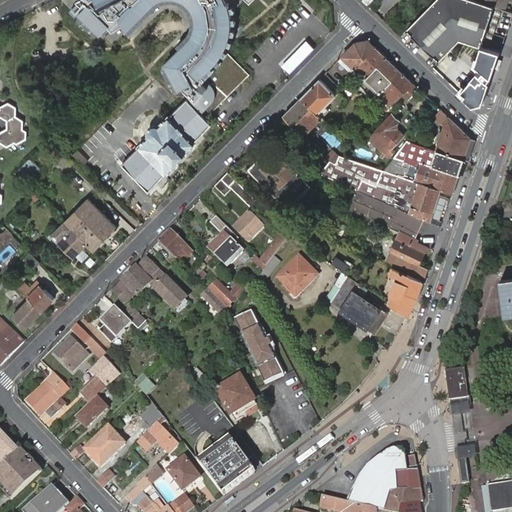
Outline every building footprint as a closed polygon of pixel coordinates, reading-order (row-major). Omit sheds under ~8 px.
[(224,51),(228,43),(231,26),(231,18),(228,3),(226,4),(225,0),(77,0),(82,4),(86,1),(88,3),(79,13),(100,34),(109,26),(113,30),(123,24),(127,31),(154,3),(160,0),(180,0),(187,4),(193,11),(195,18),(195,28),(193,33),(189,39),(177,52),(177,53),(165,65),(178,91),(183,89),(193,99),(190,102),(205,119),(249,74),(224,51)] [(482,44),(495,6),(477,0),(434,0),(407,27),(439,58),(459,37),(482,44)] [(477,0),(495,6),(505,9),(508,0),(477,0)] [(501,51),(511,19),(511,11),(505,9),(495,6),(482,44),(501,51)] [(376,47),(369,41),(356,43),(343,57),(355,68),(376,47)] [(388,59),(376,47),(355,68),(352,72),(364,83),(388,59)] [(401,72),(388,59),(364,83),(369,87),(372,84),(381,93),(386,88),(401,72)] [(449,80),(463,65),(458,61),(444,75),(449,80)] [(483,103),(489,85),(479,81),(480,78),(463,65),(449,80),(448,81),(472,104),(478,104),(483,103)] [(414,84),(401,72),(386,88),(388,90),(383,95),(388,100),(386,102),(391,107),(403,95),(414,84)] [(336,96),(320,80),(302,99),(321,117),(329,110),(325,107),(336,96)] [(407,99),(418,88),(414,84),(403,95),(407,99)] [(302,99),(284,117),(304,136),(321,117),(302,99)] [(193,143),(211,124),(205,119),(190,102),(187,100),(169,117),(169,116),(159,126),(152,128),(149,129),(148,132),(147,137),(138,147),(138,148),(121,165),(148,192),(165,174),(166,176),(195,144),(193,143)] [(0,138),(5,143),(14,139),(16,140),(24,135),(24,129),(18,126),(17,121),(11,117),(11,109),(4,105),(0,107),(0,118),(4,121),(5,128),(0,129),(0,199),(0,200),(1,193),(0,192),(0,138)] [(369,138),(389,158),(395,152),(392,149),(404,137),(395,127),(400,122),(392,114),(369,138)] [(444,126),(450,119),(445,114),(438,121),(444,126)] [(471,139),(450,119),(436,151),(464,160),(471,139)] [(461,171),(464,160),(436,151),(423,146),(419,157),(409,154),(413,143),(410,142),(395,159),(410,164),(416,166),(418,161),(420,162),(459,175),(461,171)] [(248,170),(281,203),(304,180),(277,153),(271,160),(269,157),(266,155),(263,155),(261,155),(258,157),(256,161),(248,170)] [(443,225),(453,194),(384,170),(339,154),(337,161),(329,179),(359,191),(399,207),(425,217),(443,225)] [(331,159),(330,160),(320,175),(329,179),(337,161),(331,159)] [(453,194),(459,175),(420,162),(416,173),(408,171),(410,164),(395,159),(384,170),(453,194)] [(36,173),(26,163),(20,170),(29,179),(36,173)] [(29,179),(20,170),(15,174),(25,184),(29,179)] [(232,189),(251,208),(258,201),(229,173),(222,180),(232,189)] [(232,189),(222,180),(215,187),(225,196),(232,189)] [(423,281),(428,266),(420,262),(426,250),(418,247),(421,240),(415,237),(418,231),(392,220),(399,207),(359,191),(349,210),(400,231),(388,259),(408,269),(406,273),(423,281)] [(88,247),(93,252),(117,228),(88,200),(64,223),(88,247)] [(418,231),(425,217),(399,207),(392,220),(418,231)] [(235,228),(249,242),(263,228),(248,214),(235,228)] [(31,237),(10,218),(6,222),(26,242),(31,237)] [(236,246),(240,241),(217,219),(211,225),(222,237),(209,250),(220,262),(224,259),(232,266),(244,254),(236,246)] [(88,247),(64,223),(51,236),(74,260),(88,247)] [(291,238),(300,244),(314,230),(313,230),(302,225),(291,238)] [(346,229),(340,226),(337,231),(335,235),(341,238),(346,229)] [(171,232),(157,246),(171,259),(180,268),(193,255),(171,232)] [(267,267),(270,265),(287,243),(281,236),(261,261),(264,264),(267,267)] [(9,245),(0,254),(6,260),(15,250),(9,245)] [(35,269),(41,263),(31,253),(25,259),(35,269)] [(338,255),(333,263),(349,272),(354,265),(338,255)] [(259,269),(264,264),(261,261),(256,257),(251,262),(259,269)] [(298,260),(278,282),(288,291),(291,287),(301,295),(318,277),(298,260)] [(136,272),(152,288),(177,311),(187,301),(146,262),(136,272)] [(191,273),(201,282),(211,272),(200,263),(191,273)] [(267,268),(254,284),(256,285),(258,283),(262,286),(269,277),(276,270),(270,265),(267,267),(267,268)] [(409,317),(423,281),(406,273),(393,267),(390,274),(398,277),(388,303),(409,317)] [(115,293),(127,306),(136,296),(140,299),(152,288),(136,272),(134,270),(119,285),(122,287),(115,293)] [(0,290),(12,280),(7,276),(0,283),(0,290)] [(511,277),(500,279),(505,313),(511,312),(511,277)] [(357,294),(362,286),(351,278),(334,303),(342,310),(367,328),(367,329),(374,334),(387,314),(357,294)] [(39,281),(31,289),(34,293),(42,285),(39,281)] [(219,282),(208,294),(222,307),(232,296),(219,282)] [(26,284),(21,289),(32,300),(43,311),(55,299),(42,285),(34,293),(31,289),(26,284)] [(12,287),(6,295),(15,302),(21,295),(12,287)] [(246,294),(247,293),(241,287),(235,293),(241,299),(246,294)] [(223,319),(228,313),(222,307),(208,294),(202,300),(223,319)] [(43,311),(32,300),(15,316),(26,328),(43,311)] [(150,336),(152,335),(155,332),(130,308),(126,313),(137,323),(143,329),(150,336)] [(114,344),(133,326),(123,316),(116,309),(102,323),(110,331),(105,336),(114,344)] [(265,343),(267,342),(252,312),(235,321),(267,384),(284,375),(272,351),(273,350),(271,346),(269,346),(267,347),(265,343)] [(133,326),(139,332),(143,329),(137,323),(126,313),(123,316),(133,326)] [(10,328),(0,337),(0,344),(13,332),(10,328)] [(106,354),(82,330),(77,335),(101,359),(102,358),(106,354)] [(0,344),(0,366),(1,368),(25,344),(13,332),(0,344)] [(72,340),(56,356),(73,373),(89,358),(72,340)] [(101,359),(90,371),(100,382),(87,395),(94,402),(98,398),(108,388),(106,387),(119,375),(102,358),(101,359)] [(449,370),(445,370),(450,401),(468,399),(464,368),(449,370)] [(201,384),(205,380),(195,371),(191,375),(201,384)] [(231,386),(244,380),(241,374),(227,380),(231,386)] [(71,390),(56,375),(28,402),(43,418),(47,414),(62,399),(71,390)] [(261,413),(244,380),(231,386),(220,391),(234,419),(247,413),(250,419),(261,413)] [(138,406),(147,396),(140,388),(131,398),(138,406)] [(92,404),(78,419),(88,429),(109,409),(98,398),(94,402),(92,404)] [(62,399),(47,414),(53,420),(67,405),(62,399)] [(470,407),(468,399),(450,401),(451,410),(470,407)] [(152,429),(164,418),(159,411),(146,423),(152,429)] [(280,439),(286,437),(276,413),(270,415),(280,439)] [(173,453),(180,446),(162,427),(167,422),(164,418),(152,429),(136,445),(145,454),(156,443),(163,450),(166,447),(173,453)] [(0,429),(0,468),(19,451),(7,436),(0,429)] [(107,434),(87,452),(102,468),(122,449),(107,434)] [(239,480),(254,469),(231,439),(206,458),(199,464),(200,465),(224,496),(241,483),(239,480)] [(82,447),(73,456),(77,461),(87,452),(82,447)] [(477,456),(475,448),(456,451),(458,459),(466,458),(477,456)] [(354,479),(347,502),(369,507),(382,511),(387,511),(420,511),(419,502),(423,501),(418,470),(405,470),(405,467),(404,457),(400,452),(391,449),(382,449),(372,455),(361,466),(354,479)] [(40,473),(19,451),(0,468),(0,486),(12,499),(40,473)] [(418,455),(410,456),(412,469),(419,468),(418,455)] [(168,471),(184,491),(201,478),(185,457),(168,471)] [(470,483),(466,458),(458,459),(461,484),(470,483)] [(163,474),(158,468),(153,471),(158,478),(163,474)] [(241,483),(256,472),(254,469),(239,480),(241,483)] [(108,471),(97,482),(104,489),(115,478),(108,471)] [(151,484),(158,478),(153,471),(153,472),(146,478),(151,484)] [(148,511),(156,507),(155,505),(142,492),(151,484),(146,478),(137,487),(138,488),(126,499),(131,505),(134,502),(143,511),(148,511)] [(506,511),(511,511),(511,483),(489,487),(492,511),(506,511)] [(60,492),(54,485),(50,488),(56,495),(60,492)] [(492,511),(489,487),(483,488),(486,511),(492,511)] [(63,511),(66,509),(68,507),(63,502),(66,499),(60,492),(56,495),(50,488),(25,511),(63,511)] [(347,502),(317,494),(314,507),(332,511),(367,511),(369,507),(347,502)] [(79,511),(85,506),(78,498),(71,505),(68,507),(66,509),(68,511),(79,511)] [(188,511),(192,510),(183,498),(175,504),(180,511),(188,511)] [(68,507),(71,505),(66,499),(63,502),(68,507)]
